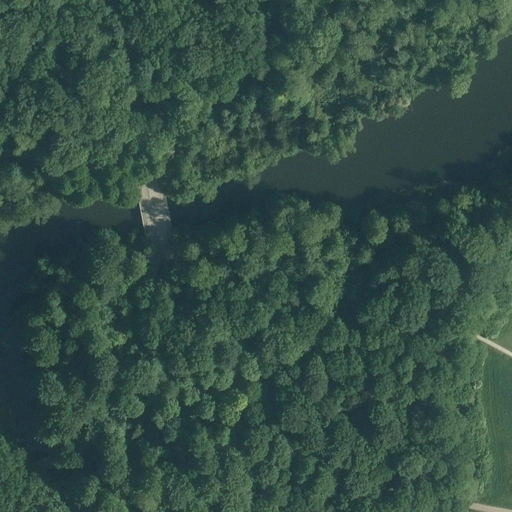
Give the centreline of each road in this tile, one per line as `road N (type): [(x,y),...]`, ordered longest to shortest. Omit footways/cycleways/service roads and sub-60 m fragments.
road 1 (unknown): [(119,0),(174,308),(207,389),(241,428),(289,456),(502,511)]
road 2 (unknown): [(0,486),(207,389)]
